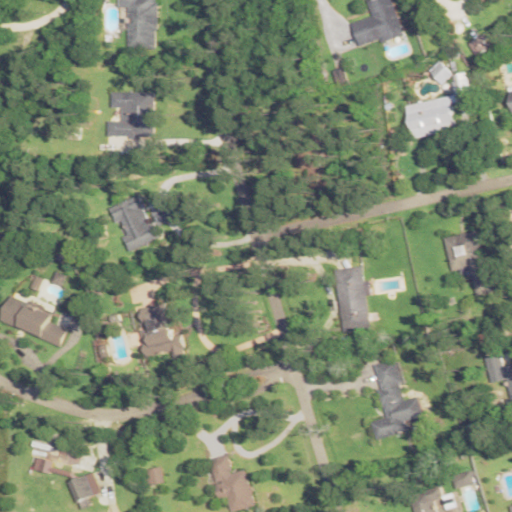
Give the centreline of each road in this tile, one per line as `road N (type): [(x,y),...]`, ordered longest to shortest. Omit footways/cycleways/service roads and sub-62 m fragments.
road 1 (residential): [(340,511),(218,93),(214,0)]
road 2 (residential): [(298,370),(246,373),(186,400),(110,414),(48,400),(0,377)]
road 3 (residential): [(258,232),(511,175)]
